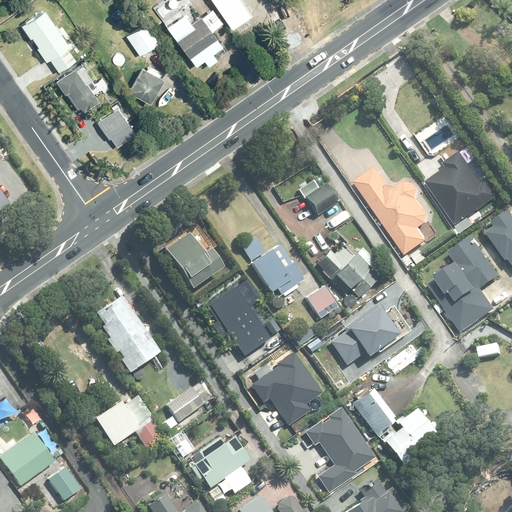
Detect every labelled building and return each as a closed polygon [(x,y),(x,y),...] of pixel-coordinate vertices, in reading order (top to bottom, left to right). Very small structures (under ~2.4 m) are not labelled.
[(212,0),(218,8),(223,4),(230,16),(252,0),(212,0)] [(212,32),(222,24),(212,9),(201,18),(200,17),(192,23),(185,13),(166,27),(196,67),(204,61),(209,67),(217,61),(213,55),(223,47),(212,32)] [(228,21),(240,38),(256,26),(244,9),(228,21)] [(69,47),(44,11),(33,19),(31,17),(20,26),(30,40),(31,39),(38,48),(36,49),(46,63),(49,60),(58,73),(75,61),(67,49),(69,47)] [(142,18),(124,31),(126,37),(139,56),(159,43),(142,18)] [(80,108),(83,113),(98,102),(86,84),(92,80),(81,64),(55,82),(65,96),(66,95),(77,111),(80,108)] [(128,93),(150,105),(164,80),(141,68),(128,93)] [(417,76),(399,89),(410,104),(428,92),(417,76)] [(405,105),(397,111),(409,128),(417,121),(405,105)] [(117,107),(96,122),(109,141),(130,126),(117,107)] [(416,133),(432,156),(458,137),(442,114),(416,133)] [(448,169),(427,184),(458,227),(499,197),(489,184),(485,187),(462,155),(446,166),(448,169)] [(407,258),(403,261),(408,269),(415,265),(409,257),(429,243),(427,241),(434,236),(428,228),(429,218),(418,201),(419,193),(414,186),(405,185),(399,189),(399,191),(390,189),(377,170),(356,185),(407,258)] [(325,185),(304,199),(317,218),(338,204),(325,185)] [(221,248),(225,245),(218,236),(206,244),(196,229),(172,245),(199,284),(231,263),(221,248)] [(240,247),(250,263),(264,253),(253,238),(240,247)] [(303,283),(298,277),(300,276),(291,264),(290,265),(277,248),(251,267),(271,295),(276,292),(280,298),(282,297),(283,299),(297,290),(295,288),(303,283)] [(377,282),(368,273),(371,271),(355,256),(351,261),(340,250),(334,257),(330,253),(313,271),(326,284),(329,281),(336,288),(338,285),(349,295),(350,294),(357,300),(360,298),(364,301),(370,295),(367,293),(377,282)] [(176,258),(168,264),(173,272),(182,267),(176,258)] [(185,268),(171,277),(181,293),(190,287),(187,283),(192,279),(185,268)] [(245,278),(210,303),(246,354),(281,329),(245,278)] [(305,300),(319,321),(336,309),(322,288),(305,300)] [(117,355),(121,362),(119,364),(129,377),(159,357),(119,300),(95,318),(103,330),(101,331),(108,342),(106,344),(114,357),(117,355)] [(346,307),(342,311),(347,316),(351,313),(346,307)] [(487,332),(471,344),(477,351),(493,339),(487,332)] [(247,385),(280,432),(312,409),(327,398),(294,352),(247,385)] [(165,407),(178,424),(210,400),(199,384),(190,390),(189,389),(165,407)] [(376,428),(390,418),(367,387),(348,400),(373,434),(378,430),(376,428)] [(135,429),(151,418),(137,398),(121,409),(119,406),(93,424),(111,451),(134,434),(147,452),(164,441),(151,423),(137,433),(135,429)] [(395,424),(379,438),(402,468),(438,440),(410,405),(392,420),(395,424)] [(305,432),(313,443),(315,445),(320,444),(335,465),(318,476),(329,491),(379,459),(342,408),(305,432)] [(171,418),(161,425),(166,433),(176,426),(171,418)] [(32,435),(0,457),(0,461),(19,489),(53,465),(32,435)] [(185,439),(173,448),(182,461),(194,452),(185,439)] [(192,467),(208,490),(249,462),(233,439),(223,446),(219,440),(201,453),(205,459),(192,467)] [(54,455),(57,460),(63,455),(59,450),(54,455)] [(62,463),(46,475),(61,497),(77,485),(62,463)] [(378,479),(360,492),(363,496),(358,499),(360,502),(345,511),(400,511),(406,508),(392,489),(387,492),(378,479)] [(199,511),(190,498),(174,510),(163,495),(146,506),(149,511),(199,511)] [(238,511),(269,511),(259,497),(245,508),(239,499),(232,503),(238,511)] [(301,511),(302,511),(301,511),(300,511),(292,500),(287,499),(277,506),(275,511),(301,511)]
